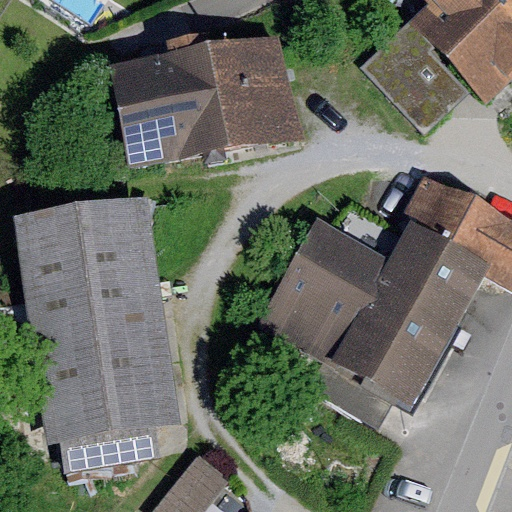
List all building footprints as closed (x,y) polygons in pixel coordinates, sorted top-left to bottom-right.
[(511,84),(511,0),(458,0),(373,78),(439,145),(511,84)] [(290,50),(125,76),(138,180),(308,149),(290,50)] [(404,235),(493,287),(511,297),(511,228),(435,183),(404,235)] [(155,212),(19,230),(48,451),(184,433),(155,212)] [(493,287),(404,235),(391,257),(327,220),(261,331),(414,421),(493,287)] [(205,511),(229,482),(198,457),(154,511),(205,511)]
